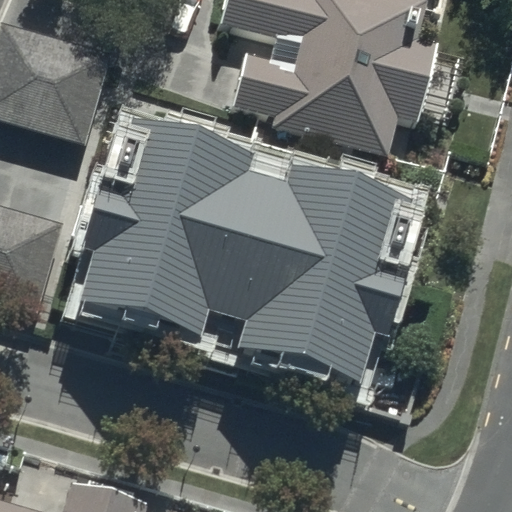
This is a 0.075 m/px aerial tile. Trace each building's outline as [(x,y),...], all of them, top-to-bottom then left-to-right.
[(243,58),(228,115),(276,127),(274,135),(384,163),(394,125),(416,131),(434,59),(414,55),(428,0),(427,0),(216,0),(211,21),(279,38),(272,65),(243,58)] [(0,34),(0,127),(88,153),(112,66),(0,34)] [(132,135),(82,331),(200,360),(208,328),(239,336),(230,370),(360,402),(408,213),(296,185),(292,203),(243,191),(250,164),(191,150),(132,135)] [(0,220),(0,313),(32,323),(57,237),(0,220)] [(0,511),(148,511),(72,488),(64,511),(6,511),(0,510),(0,511)]
